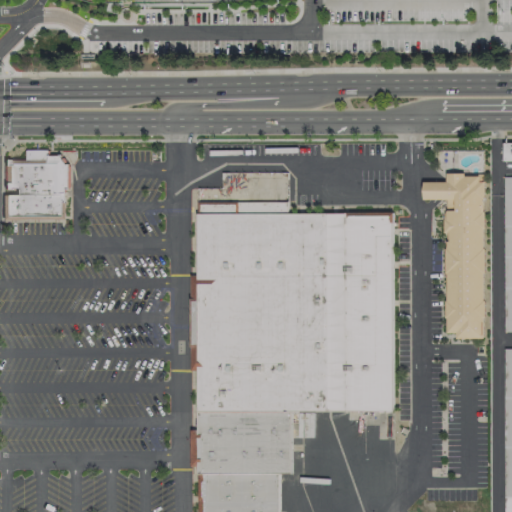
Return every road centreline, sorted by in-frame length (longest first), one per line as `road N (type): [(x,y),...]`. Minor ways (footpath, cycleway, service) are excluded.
road 1 (secondary): [(511,84),(219,86)]
road 2 (secondary): [(0,122),(223,120)]
